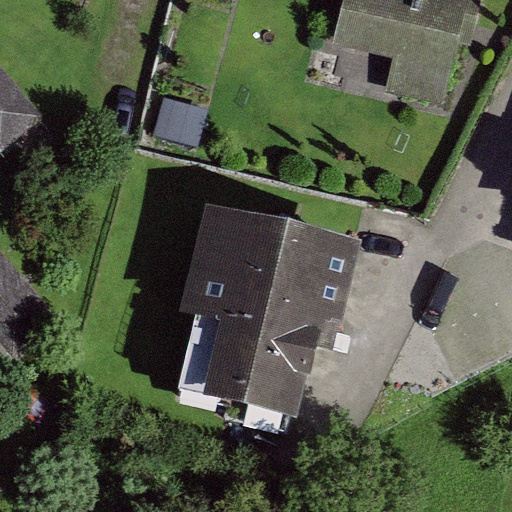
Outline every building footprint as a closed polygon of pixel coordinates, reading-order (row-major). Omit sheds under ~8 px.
[(459,111),(484,0),(354,0),(343,50),(394,62),(386,95),(459,111)] [(49,119),(0,64),(0,153),(4,159),(49,119)] [(342,362),(367,252),(208,215),(187,304),(232,315),(209,416),(284,433),(303,353),(342,362)] [(84,339),(24,264),(0,282),(0,331),(36,377),(84,339)] [(0,511),(23,511),(0,486),(0,511)]
